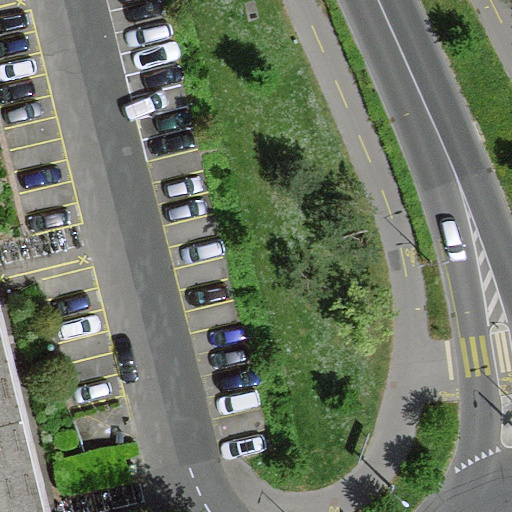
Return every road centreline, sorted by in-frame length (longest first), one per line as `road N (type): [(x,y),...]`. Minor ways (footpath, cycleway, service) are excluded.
road 1 (residential): [(205,511),(183,474),(70,0)]
road 2 (tertiary): [(435,119),(473,363),(471,503)]
road 3 (tertiary): [(511,297),(435,119)]
road 4 (tertiary): [(435,119),(380,0)]
